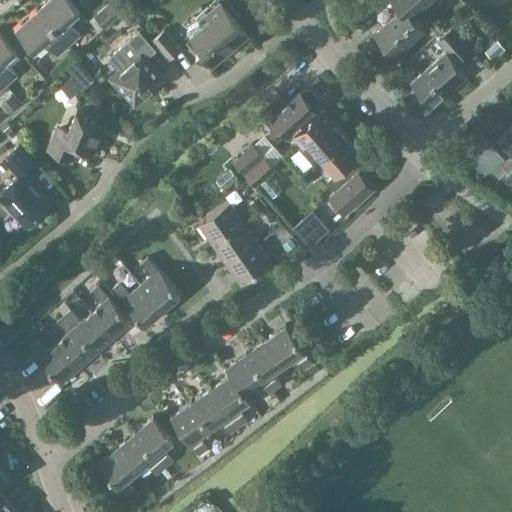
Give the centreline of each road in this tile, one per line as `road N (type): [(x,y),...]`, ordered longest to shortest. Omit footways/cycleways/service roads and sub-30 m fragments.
road 1 (residential): [(46,466),(318,267),(425,160),(417,151)]
road 2 (residential): [(417,151),(297,20)]
road 3 (residential): [(0,279),(121,164)]
road 4 (residential): [(185,102),(233,76),(297,20)]
road 5 (residential): [(417,151),(511,68)]
